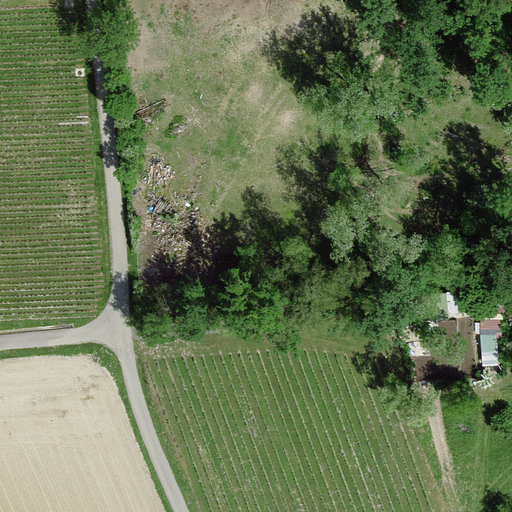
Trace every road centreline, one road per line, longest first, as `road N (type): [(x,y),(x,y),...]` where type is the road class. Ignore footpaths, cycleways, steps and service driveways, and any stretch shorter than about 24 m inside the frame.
road 1 (track): [(94,0),(126,348),(147,427),(183,511)]
road 2 (track): [(123,324),(0,343)]
